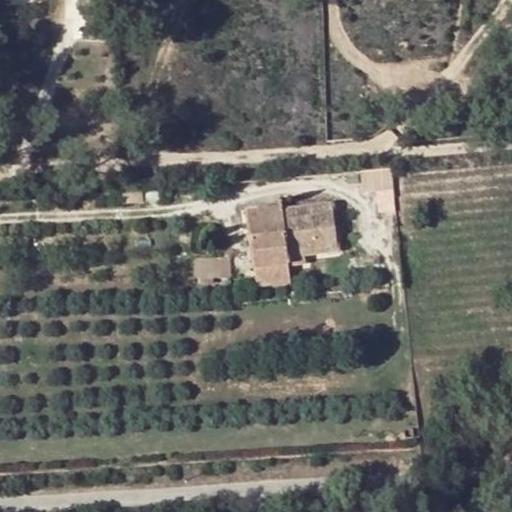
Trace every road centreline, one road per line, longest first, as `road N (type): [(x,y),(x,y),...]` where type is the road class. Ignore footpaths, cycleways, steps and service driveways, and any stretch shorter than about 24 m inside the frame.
road 1 (unclassified): [(0,507),(511,476)]
road 2 (residential): [(0,171),(374,148)]
